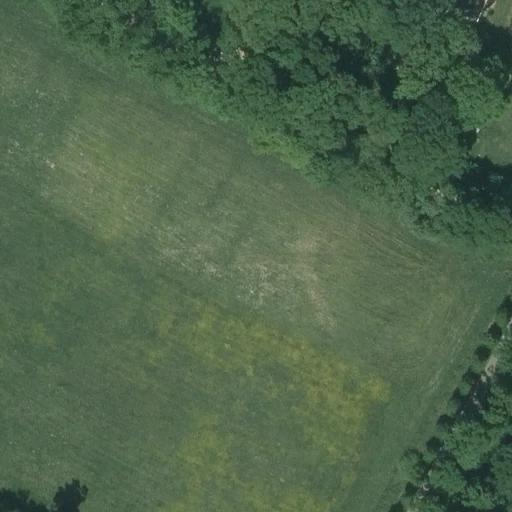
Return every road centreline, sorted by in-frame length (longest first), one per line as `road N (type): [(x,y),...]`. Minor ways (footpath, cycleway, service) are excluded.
road 1 (track): [(97,0),(511,224)]
road 2 (unclassified): [(408,511),(511,318)]
